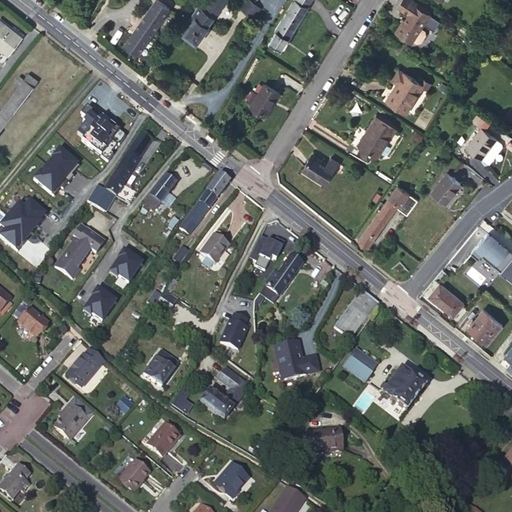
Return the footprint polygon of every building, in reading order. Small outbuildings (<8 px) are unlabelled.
[(158,0),(156,0),(125,44),(138,54),(170,8),(158,0)] [(199,5),(181,31),(185,33),(184,34),(197,43),(209,27),(207,26),(214,16),(215,17),(228,0),(208,0),(203,8),(199,5)] [(246,0),(241,8),(253,17),(260,7),(251,0),(246,0)] [(312,0),(294,0),(269,41),(282,50),(289,38),(289,37),(312,0)] [(396,32),(412,42),(413,40),(421,27),(425,21),(432,25),(436,18),(429,13),(416,4),(417,2),(413,0),(402,0),(398,7),(410,15),(406,22),(404,25),(402,23),(396,32)] [(417,2),(416,4),(429,13),(430,11),(417,2)] [(0,21),(0,49),(8,55),(21,38),(0,21)] [(422,42),(427,35),(426,30),(421,27),(413,40),(418,43),(422,42)] [(393,82),(395,82),(403,71),(401,70),(393,82)] [(395,90),(393,89),(387,100),(406,112),(424,85),(417,80),(403,71),(395,82),(397,83),(399,85),(395,90)] [(28,74),(23,80),(33,87),(38,82),(28,74)] [(0,129),(33,87),(23,80),(19,76),(15,81),(19,85),(0,109),(0,129)] [(417,80),(424,85),(429,88),(432,84),(420,76),(417,80)] [(444,81),(440,87),(447,91),(450,85),(444,81)] [(280,94),(266,84),(260,93),(254,103),(252,106),(267,115),(280,94)] [(248,100),(254,103),(260,93),(254,89),(248,100)] [(376,116),(358,144),(378,157),(396,129),(376,116)] [(482,127),(489,133),(494,127),(481,116),(475,122),(482,127)] [(497,139),(489,133),(482,127),(467,147),(482,159),(482,158),(492,165),(505,148),(505,145),(497,139)] [(137,137),(148,144),(150,142),(139,134),(137,137)] [(137,137),(104,188),(116,195),(148,144),(137,137)] [(45,165),(45,166),(68,185),(67,184),(73,178),(71,176),(68,174),(72,170),(73,171),(77,167),(78,168),(58,150),(52,157),(53,158),(46,166),(45,165)] [(313,155),(303,170),(324,184),(338,162),(330,157),(326,163),(313,155)] [(68,186),(68,185),(45,166),(44,166),(46,167),(38,175),(37,174),(32,181),(52,198),(53,198),(52,197),(55,193),(54,192),(57,187),(60,190),(61,191),(67,185),(68,186)] [(71,176),(78,168),(77,167),(73,171),(72,170),(68,174),(71,176)] [(432,192),(446,204),(462,184),(447,172),(432,192)] [(208,210),(227,183),(218,175),(179,229),(189,236),(202,218),(200,216),(206,208),(208,210)] [(163,177),(147,198),(148,198),(142,205),(144,207),(147,209),(153,213),(174,185),(163,177)] [(116,195),(104,188),(104,190),(102,189),(96,185),(85,200),(104,212),(116,195)] [(407,215),(417,200),(397,185),(384,204),(378,212),(359,240),(368,247),(396,207),(407,215)] [(53,198),(60,190),(57,187),(54,192),(55,193),(52,197),(53,198)] [(40,224),(46,217),(24,199),(19,205),(18,204),(8,215),(7,214),(7,215),(31,235),(30,234),(36,227),(35,226),(38,222),(40,224)] [(375,209),(378,212),(384,204),(381,201),(375,209)] [(143,215),(147,209),(144,207),(139,213),(143,215)] [(31,235),(7,215),(6,215),(8,216),(0,225),(0,239),(16,253),(22,246),(20,244),(23,241),(24,242),(30,235),(31,235)] [(89,249),(95,254),(103,243),(86,231),(83,234),(77,230),(72,238),(74,239),(54,268),(72,281),(78,271),(75,268),(89,249)] [(511,253),(486,233),(470,253),(478,259),(481,255),(500,270),(511,255),(511,253)] [(212,235),(199,255),(214,265),(227,247),(212,235)] [(254,268),(264,273),(270,260),(275,262),(283,245),(275,240),(273,245),(260,238),(249,261),(255,264),(254,268)] [(171,260),(179,265),(188,251),(180,247),(171,260)] [(140,265),(122,252),(117,260),(118,260),(115,265),(116,265),(113,269),(111,269),(108,274),(115,280),(116,278),(126,284),(140,265)] [(511,280),(511,255),(500,270),(499,272),(506,277),(507,276),(511,280)] [(301,266),(289,257),(275,276),(272,275),(253,302),(258,306),(263,299),(272,306),(301,266)] [(168,294),(175,283),(176,282),(172,279),(171,280),(164,291),(168,294)] [(429,296),(453,316),(463,303),(439,282),(429,296)] [(0,288),(0,309),(10,297),(0,288)] [(377,304),(360,290),(333,328),(346,337),(346,336),(362,314),(365,317),(367,318),(377,304)] [(97,291),(91,298),(92,299),(89,303),(90,304),(88,308),(86,308),(82,313),(90,318),(91,316),(100,323),(114,303),(97,291)] [(176,300),(163,291),(153,305),(165,314),(176,300)] [(31,308),(19,322),(37,337),(49,323),(31,308)] [(482,309),(467,328),(486,343),(502,324),(482,309)] [(349,339),(365,317),(362,314),(346,336),(349,339)] [(246,323),(234,317),(231,324),(229,323),(220,344),(237,352),(246,331),(243,330),(246,323)] [(295,343),(273,348),(279,371),(281,371),(283,380),(317,372),(313,357),(299,360),(295,343)] [(511,345),(503,357),(511,363),(511,361),(511,345)] [(375,366),(349,347),(343,355),(369,375),(375,366)] [(102,362),(89,350),(83,357),(81,356),(64,377),(79,390),(102,362)] [(158,353),(142,375),(160,388),(166,380),(169,382),(174,376),(170,374),(177,364),(165,356),(164,358),(158,353)] [(369,375),(343,355),(337,364),(363,383),(369,375)] [(400,368),(381,393),(405,412),(425,387),(400,368)] [(222,369),(215,380),(229,390),(221,401),(207,392),(199,404),(223,420),(231,409),(233,410),(248,387),(222,369)] [(168,405),(184,416),(189,407),(181,402),(187,392),(179,387),(168,405)] [(131,402),(126,398),(117,407),(123,412),(131,402)] [(72,400),(67,406),(73,411),(77,405),(72,400)] [(134,404),(131,402),(123,412),(125,414),(134,404)] [(67,406),(62,412),(64,414),(58,420),(51,429),(67,442),(85,421),(90,416),(77,405),(73,411),(67,406)] [(163,424),(177,435),(179,433),(177,432),(165,422),(163,424)] [(161,458),(168,450),(166,449),(177,435),(163,424),(146,445),(161,458)] [(305,434),(308,455),(341,451),(337,430),(305,434)] [(166,449),(168,450),(179,437),(177,435),(166,449)] [(511,448),(502,461),(511,468),(511,448)] [(132,462),(116,481),(131,493),(146,473),(132,462)] [(226,474),(215,487),(229,499),(235,492),(246,479),(230,465),(223,472),(226,474)] [(17,468),(0,488),(0,493),(11,503),(20,492),(22,495),(28,488),(23,484),(28,477),(17,468)] [(212,485),(215,487),(226,474),(223,472),(212,485)] [(297,496),(284,488),(267,511),(293,511),(292,511),(301,499),(297,496)] [(199,506),(205,511),(211,511),(212,511),(198,499),(195,503),(199,506)] [(293,511),(295,511),(303,500),(301,499),(292,511),(293,511)]
